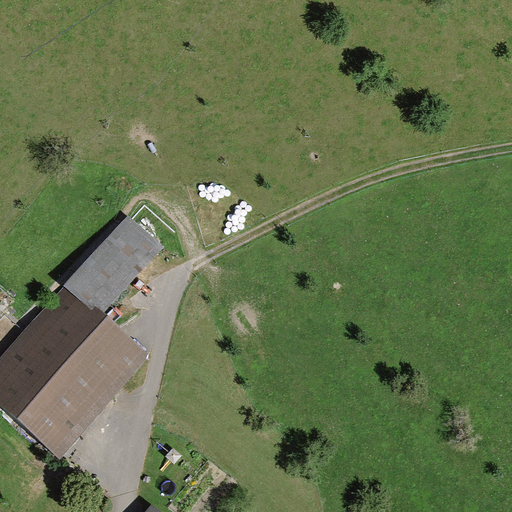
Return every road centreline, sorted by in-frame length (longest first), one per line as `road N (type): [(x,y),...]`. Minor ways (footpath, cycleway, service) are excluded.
road 1 (track): [(181,269),(387,173),(511,147)]
road 2 (residential): [(117,511),(181,269)]
